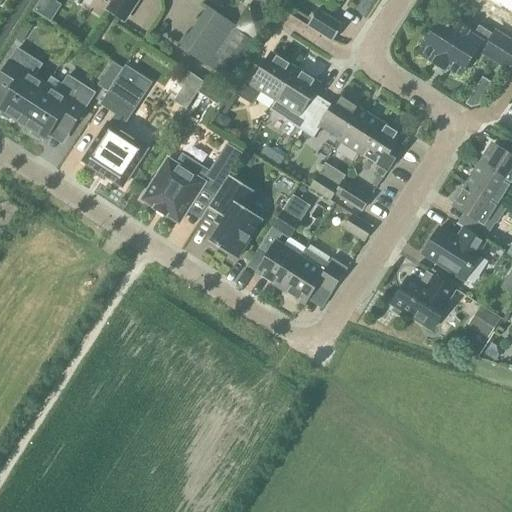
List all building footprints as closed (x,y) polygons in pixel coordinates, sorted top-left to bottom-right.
[(113,0),(109,7),(126,18),(136,0),(113,0)] [(511,0),(492,0),(491,2),(499,7),(501,5),(511,11),(511,0)] [(230,78),(270,20),(250,7),(235,28),(207,9),(182,45),(230,78)] [(334,42),(343,26),(318,11),(308,26),(334,42)] [(471,29),(444,12),(418,53),(446,70),(448,67),(461,75),(479,46),(498,58),(508,43),(480,25),(473,36),(469,33),(471,29)] [(24,121),(48,84),(35,76),(43,62),(19,47),(0,76),(11,83),(12,88),(0,106),(3,108),(3,112),(10,117),(14,115),(24,121)] [(277,100),(296,70),(271,55),(261,70),(251,64),(234,90),(252,101),(259,89),(277,100)] [(122,128),(129,118),(128,118),(152,80),(127,64),(103,102),(119,112),(113,122),(110,121),(86,159),(125,185),(150,146),(122,128)] [(305,130),(324,100),(314,94),(320,85),(296,70),(277,100),(293,110),(287,119),(305,130)] [(48,84),(24,121),(34,127),(34,132),(41,136),(45,134),(48,136),(59,119),(64,118),(74,124),(96,90),(70,74),(59,91),(48,84)] [(103,78),(98,85),(108,91),(113,84),(103,78)] [(204,84),(199,92),(207,97),(212,89),(204,84)] [(470,96),(465,104),(471,108),(483,105),(470,96)] [(341,141),(360,110),(339,97),(334,106),(324,100),(305,130),(315,136),(320,127),(341,141)] [(361,153),(380,123),(360,110),(341,141),(361,153)] [(361,153),(382,166),(379,171),(384,175),(401,148),(396,145),(401,136),(380,123),(361,153)] [(481,165),(511,184),(511,182),(511,144),(507,141),(502,149),(494,144),(481,165)] [(219,195),(232,175),(245,154),(244,153),(231,145),(213,172),(186,154),(180,164),(171,158),(145,198),(157,206),(157,207),(169,214),(182,222),(189,210),(203,219),(211,207),(219,195)] [(274,162),(282,160),(280,149),(271,151),(274,162)] [(498,204),(511,184),(481,165),(468,185),(498,204)] [(336,194),(341,186),(320,173),(311,187),(332,200),(336,194)] [(211,207),(203,219),(198,227),(215,238),(212,242),(239,259),(265,219),(248,208),(259,192),(232,175),(219,195),(211,207)] [(341,186),(336,194),(363,212),(372,198),(344,181),(341,186)] [(491,216),(498,204),(468,185),(455,206),(465,213),(458,224),(462,227),(483,240),(495,222),(494,218),(491,216)] [(283,288),(302,258),(278,244),(285,234),(291,238),(301,222),(284,211),(259,251),(269,257),(258,273),(283,288)] [(366,242),(375,228),(361,220),(353,233),(366,242)] [(440,228),(421,256),(459,280),(485,241),(483,240),(462,227),(455,238),(440,228)] [(302,258),(283,288),(307,304),(319,285),(330,292),(345,268),(334,261),(331,265),(307,250),(302,258)] [(433,274),(432,275),(425,287),(406,276),(389,302),(394,305),(434,330),(451,303),(449,302),(457,289),(433,274)]
